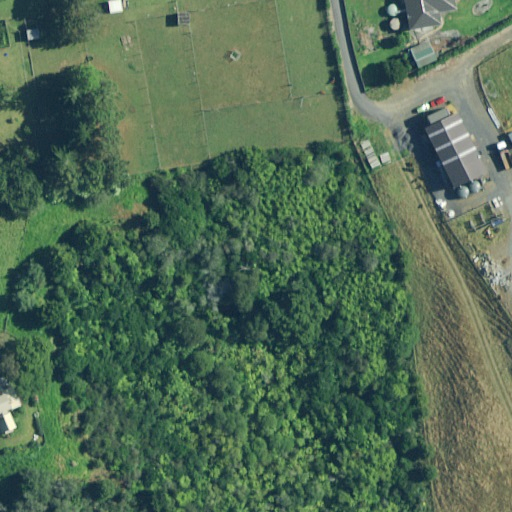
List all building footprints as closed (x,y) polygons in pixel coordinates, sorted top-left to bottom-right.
[(121,11),(118,0),(112,0),(106,1),(108,13),(121,11)] [(451,9),(449,0),(402,0),(408,30),(439,24),(436,12),(451,9)] [(188,25),(187,12),(175,12),(175,26),(188,25)] [(108,37),(106,27),(95,29),(97,39),(108,37)] [(40,38),(38,28),(25,30),(26,40),(40,38)] [(435,59),(427,42),(408,50),(416,68),(435,59)] [(451,107),(424,121),(460,192),(487,178),(451,107)] [(0,432),(0,433),(14,427),(6,410),(18,404),(15,398),(8,381),(0,384),(0,432)]
